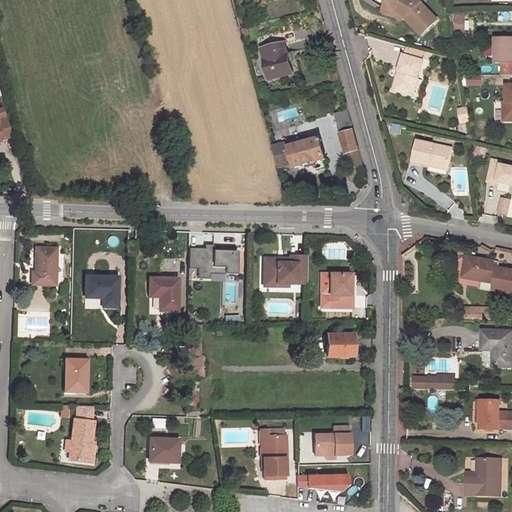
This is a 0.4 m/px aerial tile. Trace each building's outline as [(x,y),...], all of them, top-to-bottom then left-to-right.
[(405,16),(422,33),(438,19),(422,1),(419,0),(386,0),(384,7),(398,11),(407,15),(405,16)] [(398,11),(384,7),(383,11),(399,16),(404,18),(405,16),(407,15),(398,11)] [(465,33),(464,12),(454,12),(454,33),(465,33)] [(511,38),(496,39),(496,63),(502,63),(502,76),(511,75),(511,38)] [(290,42),(267,48),(276,78),(298,72),(290,42)] [(401,70),(396,89),(412,94),(423,59),(403,53),(398,69),(401,70)] [(398,69),(392,88),(396,89),(401,70),(398,69)] [(481,85),(481,75),(465,75),(465,85),(481,85)] [(0,139),(12,136),(7,117),(0,119),(0,139)] [(351,120),(338,123),(347,154),(351,153),(356,167),(364,165),(351,120)] [(328,160),(322,140),(291,148),(290,143),(274,148),(280,168),(296,164),(297,168),(328,160)] [(420,162),(428,164),(429,162),(447,166),(451,147),(416,140),(412,160),(413,160),(420,162)] [(498,181),(511,184),(511,167),(501,165),(502,162),(492,160),(488,181),(498,183),(498,181)] [(212,267),(212,251),(213,246),(205,246),(205,250),(189,249),(189,269),(198,269),(198,279),(210,279),(210,274),(225,274),(225,267),(212,267)] [(54,249),(35,248),(35,272),(30,272),(30,284),(54,285),(54,249)] [(237,251),(212,251),(212,267),(225,267),(225,274),(236,274),(237,251)] [(467,276),(471,256),(466,255),(462,275),(467,276)] [(290,263),(277,263),(277,262),(265,262),(265,280),(277,280),(277,283),(289,283),(296,284),(299,281),(307,281),(308,256),(290,256),(290,260),(290,263)] [(500,262),(471,256),(467,276),(483,279),(482,288),(493,290),(493,288),(511,291),(511,270),(498,268),(500,262)] [(331,274),(331,308),(353,308),(353,294),(350,294),(350,274),(331,274)] [(117,276),(84,275),(83,297),(101,298),(100,307),(116,307),(117,276)] [(177,278),(148,277),(148,296),(158,296),(158,310),(176,311),(177,278)] [(467,319),(484,319),(484,308),(467,308),(467,319)] [(201,326),(189,326),(188,356),(201,356),(201,326)] [(511,331),(484,331),(483,350),(494,350),(494,366),(511,366),(511,331)] [(353,335),(327,335),(327,357),(353,356),(353,335)] [(188,356),(188,376),(198,376),(200,376),(201,356),(188,356)] [(85,363),(66,362),(65,394),(88,396),(88,380),(84,380),(85,363)] [(198,376),(188,376),(187,407),(198,407),(198,376)] [(414,378),(414,389),(459,390),(459,380),(455,380),(455,378),(414,378)] [(501,402),(479,401),(479,413),(483,413),(482,423),(482,430),(500,431),(500,430),(511,430),(511,414),(501,413),(501,402)] [(78,419),(93,420),(94,409),(78,409),(78,419)] [(78,422),(75,422),(73,442),(71,454),(70,462),(89,464),(92,443),(94,424),(93,424),(78,422)] [(333,433),(349,432),(349,424),(333,425),(333,433)] [(326,454),(334,454),(350,453),(349,432),(333,433),(314,433),(315,454),(326,454)] [(264,457),(265,478),(287,478),(285,433),(266,434),(267,457),(264,457)] [(176,439),(148,438),(147,458),(158,458),(158,461),(176,462),(176,439)] [(502,461),(480,461),(479,479),(469,478),(468,496),(502,497),(502,461)] [(345,473),(295,474),(295,490),(345,489),(345,473)]
